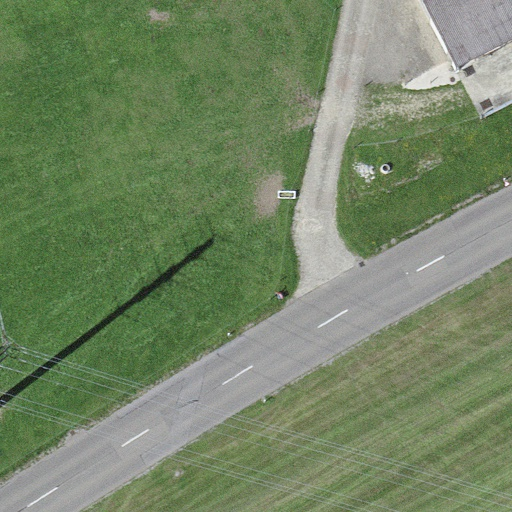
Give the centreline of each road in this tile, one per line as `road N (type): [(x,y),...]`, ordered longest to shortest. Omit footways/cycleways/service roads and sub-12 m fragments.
road 1 (secondary): [(511,221),(333,320),(23,511)]
road 2 (track): [(333,320),(315,217),(353,0)]
